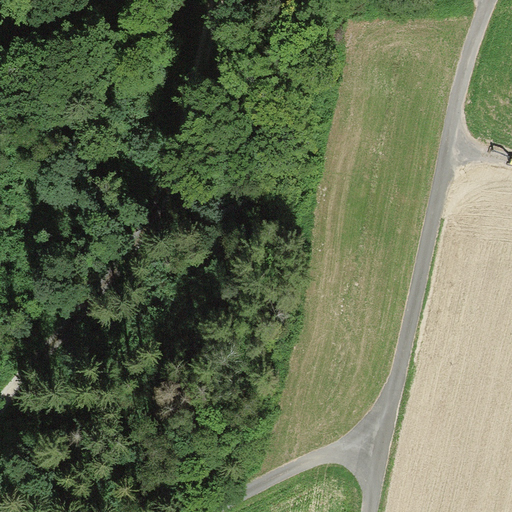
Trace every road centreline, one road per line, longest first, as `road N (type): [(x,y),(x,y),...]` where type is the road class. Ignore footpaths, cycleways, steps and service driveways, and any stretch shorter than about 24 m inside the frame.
road 1 (unclassified): [(370,511),(448,143),(489,0)]
road 2 (track): [(215,0),(154,215),(0,400)]
road 3 (track): [(384,445),(322,455),(204,511)]
